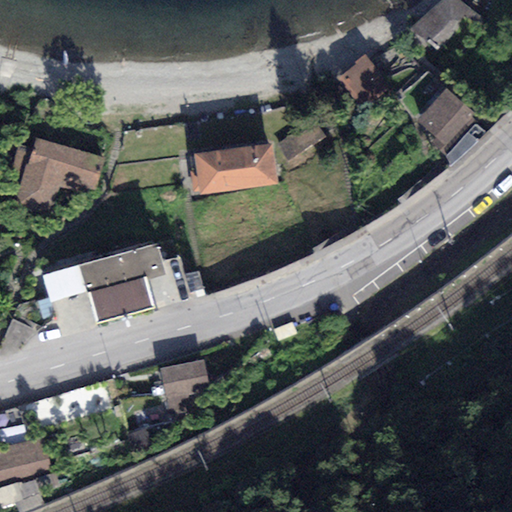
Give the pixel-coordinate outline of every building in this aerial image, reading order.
[(459,0),(439,0),(410,29),(438,56),(477,17),(459,0)] [(391,87),(363,55),(335,78),(362,110),(391,87)] [(447,88),(416,120),(443,147),(474,115),(447,88)] [(104,157),(35,138),(31,149),(19,146),(8,182),(19,184),(13,204),(50,214),(58,185),(93,195),(104,157)] [(192,154),(194,172),(189,172),(192,192),(197,191),(197,195),(277,185),(272,144),(192,154)] [(156,243),(79,266),(86,293),(144,276),(145,281),(165,276),(156,243)] [(86,293),(79,266),(42,276),(49,303),(86,293)] [(144,276),(86,293),(95,324),(153,308),(145,281),(144,276)] [(204,360),(159,368),(165,409),(211,402),(204,360)] [(110,390),(43,404),(49,430),(115,416),(110,390)] [(2,451),(0,451),(0,485),(50,473),(42,439),(2,449),(2,451)]
